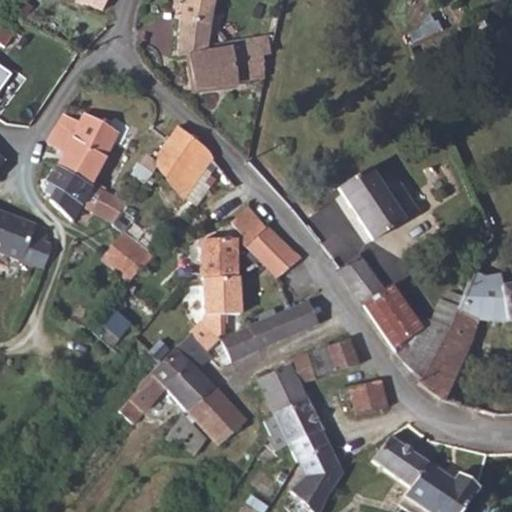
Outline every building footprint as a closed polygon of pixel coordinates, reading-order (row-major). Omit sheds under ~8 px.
[(105,0),(66,0),(101,10),(105,0)] [(176,0),(176,2),(182,3),(179,19),(210,23),(214,6),(215,0),(176,0)] [(237,82),(264,78),(259,39),(237,43),(236,49),(206,54),(206,47),(210,23),(179,19),(176,56),(188,55),(195,92),(238,85),(237,82)] [(0,44),(3,47),(14,32),(0,29),(0,44)] [(236,49),(237,43),(206,47),(206,54),(236,49)] [(74,134),(58,123),(46,145),(61,154),(54,166),(72,176),(89,185),(117,133),(84,116),(74,134)] [(154,146),(158,156),(168,141),(177,126),(168,117),(156,132),(154,138),(154,146)] [(167,170),(175,183),(178,182),(203,146),(187,136),(177,126),(168,141),(158,156),(167,170)] [(175,183),(187,200),(215,162),(203,146),(178,182),(175,183)] [(215,162),(187,200),(200,208),(215,186),(211,184),(221,170),(215,162)] [(48,199),(70,220),(77,206),(80,201),(89,185),(72,176),(54,166),(44,181),(49,184),(54,187),(50,195),(48,199)] [(363,169),(333,191),(360,222),(372,241),(418,212),(402,190),(387,200),(383,196),(376,186),(363,169)] [(49,184),(45,191),(50,195),(54,187),(49,184)] [(80,201),(77,206),(101,221),(104,217),(113,224),(124,206),(101,192),(89,185),(80,201)] [(387,200),(402,190),(399,185),(383,196),(387,200)] [(240,242),(244,247),(267,226),(253,209),(234,223),(245,238),(240,242)] [(0,250),(37,264),(42,266),(51,243),(42,241),(46,236),(46,233),(44,230),(40,227),(34,227),(34,224),(0,211),(0,250)] [(244,247),(265,266),(277,278),(300,261),(267,226),(244,247)] [(151,249),(122,230),(105,253),(134,273),(151,249)] [(203,283),(237,281),(235,248),(234,241),(213,241),(199,242),(200,279),(200,282),(203,283)] [(357,255),(335,271),(362,307),(383,292),(357,255)] [(473,272),(471,275),(467,286),(482,292),(472,320),(478,321),(487,296),(486,279),(473,272)] [(487,296),(478,321),(508,324),(511,322),(511,286),(501,288),(499,277),(486,279),(487,296)] [(188,335),(206,353),(218,340),(222,332),(222,314),(238,314),(237,281),(203,283),(203,319),(188,335)] [(448,330),(420,381),(417,385),(443,402),(470,344),(478,321),(472,320),(482,292),(467,286),(460,303),(448,330)] [(383,292),(362,307),(386,345),(394,354),(420,332),(391,287),(383,292)] [(438,301),(430,321),(448,330),(460,303),(459,302),(459,300),(457,296),(453,294),(448,294),(444,297),(442,303),(438,301)] [(245,328),(256,350),(308,327),(298,303),(288,308),(245,328)] [(420,332),(394,354),(420,381),(448,330),(430,321),(426,320),(420,332)] [(245,328),(218,340),(229,363),(256,350),(245,328)] [(157,382),(186,412),(218,444),(238,427),(226,409),(230,406),(196,369),(209,356),(206,353),(188,335),(159,363),(148,375),(117,412),(132,424),(158,393),(151,388),(157,382)] [(327,346),(336,371),(358,365),(349,339),(327,346)] [(327,346),(308,352),(316,378),(336,371),(327,346)] [(285,362),(256,380),(271,413),(305,400),(298,385),(313,380),(306,353),(285,362)] [(385,409),(380,381),(349,386),(351,398),(354,414),(385,409)] [(349,386),(337,389),(341,401),(351,398),(349,386)] [(287,444),(319,430),(305,400),(271,413),(273,415),(262,425),(269,436),(267,439),(271,450),(287,444)] [(201,438),(180,418),(165,437),(163,439),(190,454),(201,438)] [(319,430),(287,444),(296,462),(328,449),(319,430)] [(409,488),(425,462),(389,437),(370,461),(409,488)] [(409,488),(404,496),(425,511),(457,511),(476,488),(458,474),(451,482),(425,462),(409,488)] [(288,492),(309,511),(318,511),(325,497),(339,473),(335,463),(305,477),(288,492)] [(243,503),(254,511),(263,511),(267,506),(248,493),(243,503)]
